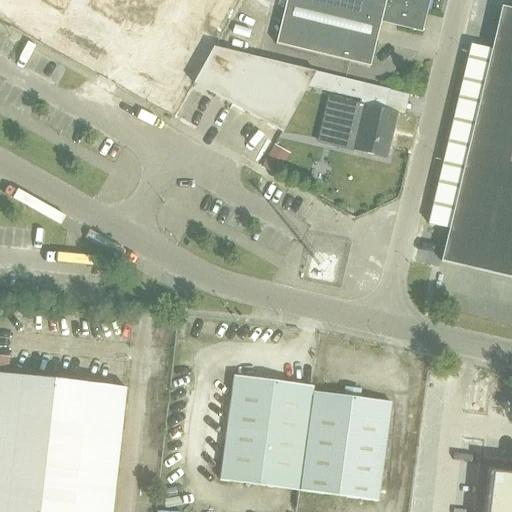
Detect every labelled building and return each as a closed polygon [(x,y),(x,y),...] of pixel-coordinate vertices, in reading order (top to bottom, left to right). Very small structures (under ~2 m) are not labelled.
[(43,0),(159,64),(194,0),(43,0)] [(391,0),(287,0),(278,44),(372,66),(383,19),(422,28),(427,9),(391,0)] [(391,0),(427,9),(428,0),(391,0)] [(511,9),(502,7),(441,262),(511,278),(511,9)] [(215,46),(195,83),(284,132),(309,86),(317,71),(215,46)] [(317,71),(309,86),(361,98),(359,105),(330,98),(319,142),(354,151),(387,159),(398,113),(386,110),(391,91),(392,88),(317,71)] [(286,161),(271,152),(262,167),(277,176),(286,161)] [(112,511),(126,388),(8,375),(9,365),(0,364),(0,511),(112,511)] [(391,403),(312,392),(313,387),(234,376),(220,480),(299,491),(378,502),(391,403)] [(511,511),(511,474),(492,473),(487,511),(511,511)]
